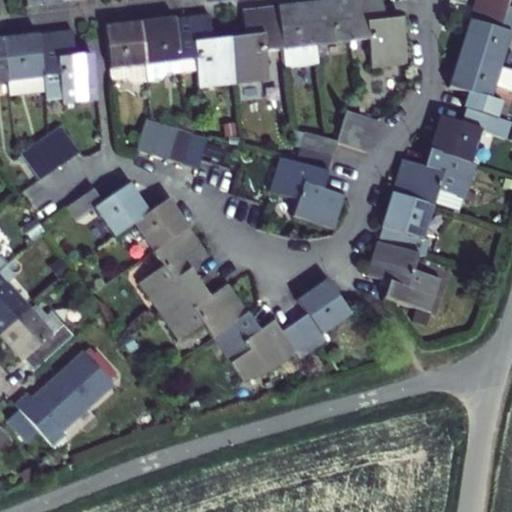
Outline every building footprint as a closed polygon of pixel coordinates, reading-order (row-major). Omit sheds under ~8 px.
[(61,6),(60,0),(25,0),(27,10),(61,6)] [(381,0),(348,4),(352,47),(367,45),(371,73),(405,69),(400,25),(385,26),(381,0)] [(490,0),(476,0),(473,11),(505,21),(508,13),(510,6),(490,0)] [(312,8),(316,51),(352,47),(348,4),(312,8)] [(312,8),(277,13),(282,55),(284,75),(318,71),(316,51),(312,8)] [(511,14),(508,13),(505,21),(473,11),(469,26),(458,60),(499,72),(510,38),(511,38),(511,14)] [(245,42),(229,44),(234,89),(269,85),(266,56),(282,55),(277,13),(242,17),(245,42)] [(175,24),(179,67),(180,78),(182,95),(234,89),(229,44),(212,46),(209,20),(175,24)] [(175,24),(140,28),(145,71),(146,88),(160,86),(163,80),(180,78),(179,67),(175,24)] [(105,32),(112,86),(129,84),(133,89),(146,88),(145,71),(140,28),(105,32)] [(38,40),(43,83),(44,98),(45,104),(62,102),(63,109),(97,105),(92,60),(76,62),(72,36),(38,40)] [(38,40),(4,44),(8,86),(10,102),(44,98),(43,83),(38,40)] [(0,87),(8,86),(4,44),(0,44),(0,87)] [(511,75),(499,72),(458,60),(448,93),(470,100),(465,115),(496,125),(501,109),(489,106),(494,91),(511,96),(511,75)] [(429,156),(470,169),(481,136),(491,139),(496,125),(465,115),(461,129),(439,124),(429,156)] [(340,133),(371,142),(375,127),(345,118),(340,133)] [(152,159),(162,130),(146,125),(137,154),(152,159)] [(177,135),(162,130),(152,159),(167,164),(177,135)] [(47,141),(66,168),(78,159),(60,133),(47,141)] [(367,157),(371,142),(340,133),(336,148),(367,157)] [(177,135),(167,164),(183,169),(192,139),(177,135)] [(336,148),(306,138),(301,153),(332,162),(336,148)] [(207,144),(192,139),(183,169),(198,174),(207,144)] [(52,177),(66,168),(47,141),(34,151),(52,177)] [(52,177),(34,151),(21,160),(39,186),(52,177)] [(301,153),(296,169),(327,179),(332,162),(301,153)] [(462,221),(477,171),(470,169),(429,156),(424,172),(401,165),(391,200),(432,212),(462,221)] [(296,169),(280,164),(270,197),(298,206),(293,222),(333,234),(344,201),(322,194),(327,179),(296,169)] [(112,243),(131,230),(148,218),(127,189),(101,207),(92,194),(65,213),(74,226),(92,214),(112,243)] [(422,245),(432,212),(391,200),(381,232),(397,238),(392,253),(417,261),(423,263),(428,247),(422,245)] [(148,218),(131,230),(151,259),(188,234),(167,204),(148,218)] [(159,317),(205,285),(194,270),(207,261),(188,234),(151,259),(160,272),(138,287),(159,317)] [(392,253),(377,248),(367,281),(389,287),(384,304),(431,318),(441,285),(412,275),(417,261),(392,253)] [(4,271),(0,274),(0,339),(28,314),(6,291),(15,284),(4,271)] [(201,329),(211,342),(216,339),(246,318),(227,288),(214,298),(205,285),(159,317),(178,345),(201,329)] [(293,330),(312,355),(325,346),(320,339),(348,320),(324,286),(296,305),(306,320),(293,330)] [(33,310),(28,314),(0,339),(0,341),(23,367),(38,354),(46,364),(69,344),(48,320),(45,324),(33,310)] [(259,335),(246,318),(216,339),(248,383),(264,379),(294,358),(298,365),(312,355),(293,330),(280,339),(271,326),(259,335)] [(26,401),(16,409),(41,436),(51,428),(61,439),(114,392),(84,359),(58,383),(61,386),(34,410),(26,401)] [(0,459),(9,451),(0,440),(0,459)]
